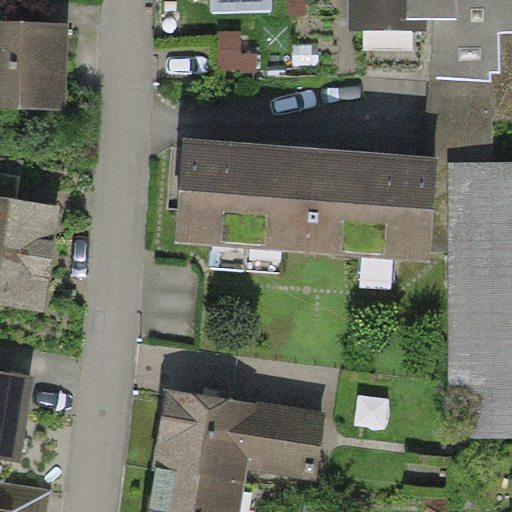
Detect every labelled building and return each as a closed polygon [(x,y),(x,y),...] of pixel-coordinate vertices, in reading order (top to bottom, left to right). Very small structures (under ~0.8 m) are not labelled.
[(511,0),(348,0),(349,41),(373,40),(373,84),(423,83),(424,158),(497,157),(497,129),(511,128),(511,0)] [(0,109),(63,110),(64,31),(0,30),(0,109)] [(184,152),(179,240),(431,257),(437,169),(184,152)] [(511,171),(449,172),(451,445),(511,444),(511,171)] [(0,318),(44,324),(59,216),(0,208),(0,318)] [(0,455),(20,458),(30,382),(0,378),(0,455)] [(217,401),(173,394),(153,511),(240,511),(247,470),(318,481),(328,420),(217,401)]
